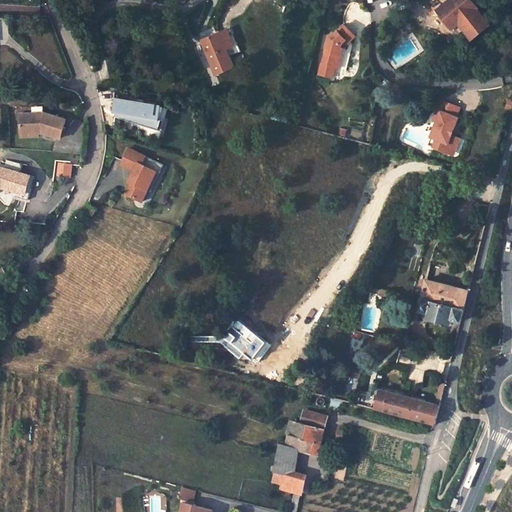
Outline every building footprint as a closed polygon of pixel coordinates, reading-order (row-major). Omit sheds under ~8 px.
[(477,8),(470,0),(451,0),(439,10),(454,27),(461,21),(470,14),(477,8)] [(461,21),(464,24),(472,17),(470,14),(461,21)] [(355,43),(353,40),(357,36),(346,24),(337,34),(335,32),(332,36),(325,63),(324,63),(321,74),(333,77),(336,74),(338,67),(339,62),(342,63),(341,68),(348,69),(355,43)] [(237,53),(242,51),(232,28),(228,30),(237,53)] [(228,30),(202,41),(216,74),(235,67),(231,56),(237,53),(228,30)] [(128,119),(130,106),(130,101),(120,100),(118,116),(128,119)] [(461,117),(465,108),(446,100),(438,121),(442,122),(436,137),(441,139),(438,147),(453,153),(456,145),(462,147),(465,139),(456,135),(457,134),(454,133),(456,129),(459,130),(463,118),(461,117)] [(130,106),(128,119),(162,129),(166,118),(162,117),(163,109),(156,108),(156,107),(139,104),(139,107),(130,106)] [(23,133),(40,132),(40,129),(45,129),(45,132),(63,137),(68,119),(45,112),(21,114),(23,133)] [(441,139),(436,137),(432,145),(438,147),(441,139)] [(458,156),(462,147),(456,145),(453,153),(458,156)] [(150,190),(159,172),(162,173),(166,165),(131,149),(123,165),(137,171),(132,182),(134,183),(129,194),(145,201),(150,190)] [(73,164),(59,163),(58,176),(71,177),(73,164)] [(12,189),(17,171),(0,166),(0,187),(2,188),(12,190),(12,189)] [(472,169),(469,180),(484,183),(487,173),(472,169)] [(17,171),(12,189),(13,189),(11,194),(31,199),(34,189),(30,188),(33,175),(17,171)] [(154,192),(162,173),(159,172),(150,190),(154,192)] [(85,211),(94,216),(98,209),(89,205),(85,211)] [(53,223),(58,216),(53,214),(47,223),(53,223)] [(419,310),(428,312),(426,317),(452,324),(453,319),(461,321),(469,290),(427,280),(419,310)] [(236,318),(223,335),(218,340),(241,358),(246,353),(258,362),(271,345),(236,318)] [(440,405),(381,390),(375,408),(435,424),(440,405)] [(299,489),(303,490),(307,476),(295,472),(299,451),(319,455),(328,415),(305,410),(301,423),(291,421),(287,446),(280,444),(273,482),(291,487),(299,489)] [(340,429),(337,439),(341,440),(343,440),(345,431),(340,429)] [(445,465),(434,462),(432,474),(442,476),(445,465)] [(440,485),(442,476),(432,474),(429,483),(440,485)] [(212,511),(213,510),(183,502),(180,511),(212,511)]
